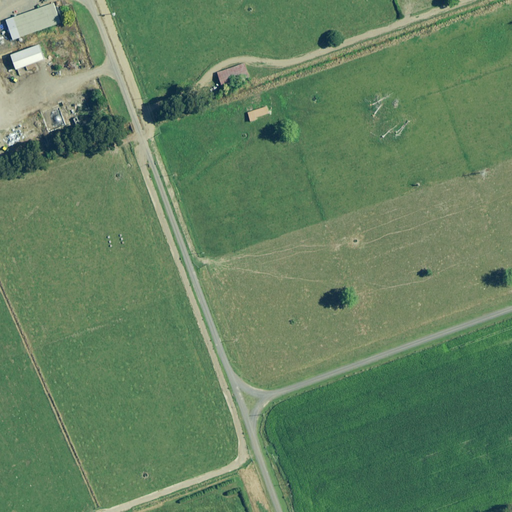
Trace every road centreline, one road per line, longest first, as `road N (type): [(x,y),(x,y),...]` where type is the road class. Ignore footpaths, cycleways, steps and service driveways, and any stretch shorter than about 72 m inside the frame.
road 1 (unclassified): [(232,380),(89,0)]
road 2 (unclassified): [(511,308),(268,396)]
